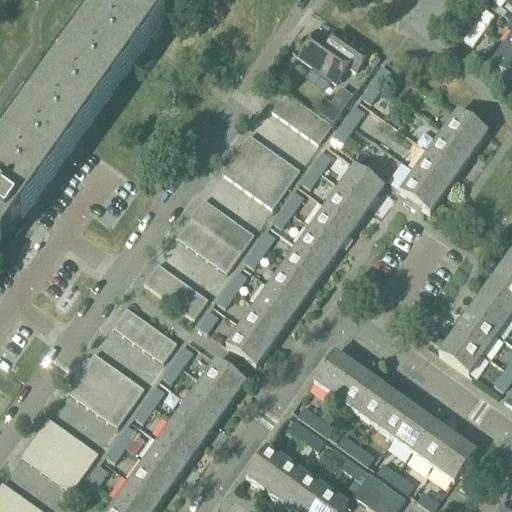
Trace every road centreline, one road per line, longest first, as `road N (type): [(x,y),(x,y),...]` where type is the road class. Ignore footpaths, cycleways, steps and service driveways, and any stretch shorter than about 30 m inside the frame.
road 1 (residential): [(511,435),(369,332),(343,326),(325,335),(196,511)]
road 2 (residential): [(0,443),(118,273)]
